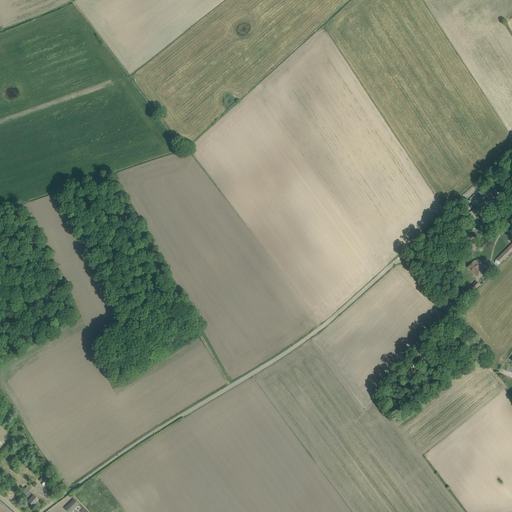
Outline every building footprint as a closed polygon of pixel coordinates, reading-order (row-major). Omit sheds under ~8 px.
[(490,189),(481,197),(491,207),(499,199),(490,189)] [(499,203),(491,209),(497,217),(503,213),(502,213),(505,211),(499,203)] [(511,245),(497,259),(495,261),(495,263),(497,265),(499,265),(500,263),(511,251),(511,245)] [(476,261),(475,262),(474,261),(468,267),(468,268),(469,267),(471,270),(477,276),(482,271),(480,269),(481,268),(479,266),(480,265),(480,262),(478,261),(476,261)] [(471,287),(474,290),(479,284),(477,282),(471,287)] [(421,357),(415,363),(419,367),(425,361),(421,357)] [(26,495),(31,499),(28,502),(33,506),(38,500),(29,492),(31,490),(27,486),(22,492),(26,495)] [(74,500),(64,509),(67,511),(71,511),(79,505),(74,500)]
